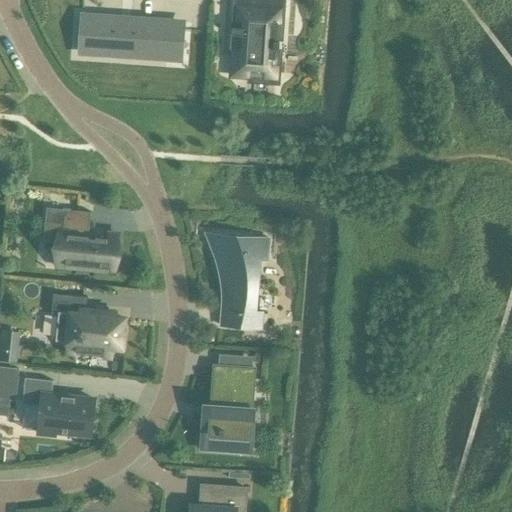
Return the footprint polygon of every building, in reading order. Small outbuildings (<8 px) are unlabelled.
[(235,0),(234,21),(235,21),(234,26),(234,27),(232,27),(231,34),(234,35),(233,48),(233,50),(249,51),(249,55),(248,55),(247,71),(248,71),(247,77),(274,79),(276,51),(277,51),(277,49),(279,49),(279,41),(277,41),(279,25),(283,25),(284,0),(235,0)] [(80,15),(78,51),(164,57),(167,21),(80,15)] [(61,219),(55,219),(47,218),(45,240),(59,241),(56,264),(64,265),(114,270),(115,263),(114,263),(117,240),(107,239),(108,238),(95,236),(95,238),(88,237),(91,212),(62,209),(61,219)] [(267,259),(269,238),(206,233),(217,259),(218,264),(220,272),(221,280),(227,280),(224,308),(222,308),(221,325),(261,329),(262,312),(256,311),(257,298),(253,298),(256,258),(267,259)] [(108,311),(105,310),(105,312),(97,311),(98,309),(95,309),(94,310),(85,309),(87,297),(53,293),(51,313),(58,313),(55,340),(76,342),(75,350),(103,353),(104,345),(121,347),(124,318),(116,317),(117,313),(108,312),(108,311)] [(0,358),(15,361),(16,352),(0,350),(0,358)] [(0,398),(15,400),(18,368),(0,366),(0,398)] [(217,367),(218,367),(217,379),(213,378),(212,401),(211,406),(208,405),(207,417),(203,417),(201,449),(238,452),(239,430),(252,431),(254,409),(250,408),(251,400),(252,400),(254,368),(217,366),(217,367)] [(24,403),(22,427),(38,428),(38,433),(54,435),(55,431),(91,435),(94,399),(52,394),(53,380),(25,377),(22,403),(24,403)] [(202,485),(200,507),(196,506),(196,510),(192,510),(191,511),(244,511),(246,488),(202,485)]
